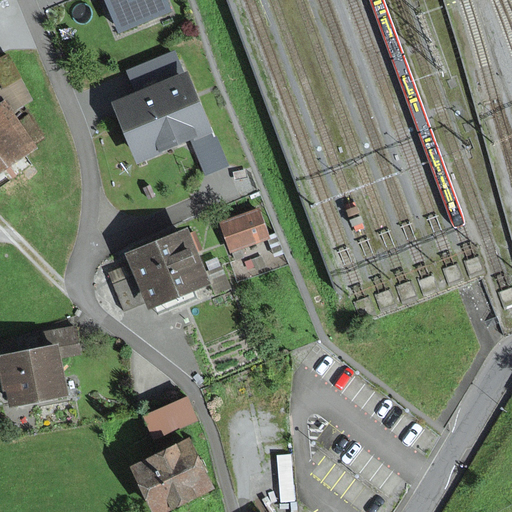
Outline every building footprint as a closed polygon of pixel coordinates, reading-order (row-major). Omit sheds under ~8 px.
[(164,0),(107,0),(120,30),(168,10),(164,0)] [(173,55),(157,62),(163,78),(179,72),(173,55)] [(153,92),(119,106),(140,157),(191,136),(205,130),(193,103),(183,79),(153,92)] [(0,106),(0,170),(31,147),(0,106)] [(210,142),(205,130),(191,136),(196,148),(210,142)] [(261,216),(220,230),(228,255),(269,241),(261,216)] [(185,229),(126,251),(147,308),(206,286),(185,229)] [(61,347),(0,356),(0,392),(3,413),(71,401),(61,347)] [(191,440),(143,463),(165,511),(173,511),(216,492),(191,440)]
